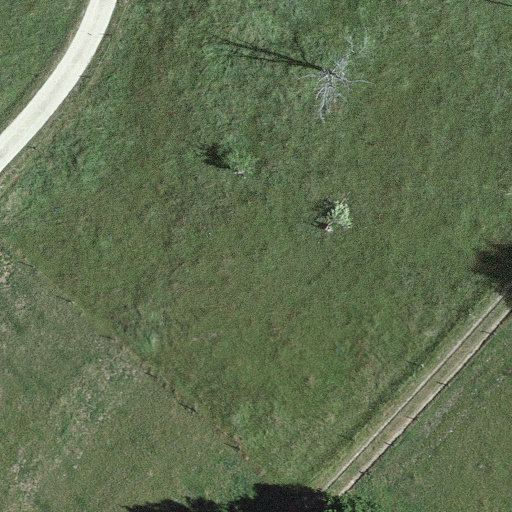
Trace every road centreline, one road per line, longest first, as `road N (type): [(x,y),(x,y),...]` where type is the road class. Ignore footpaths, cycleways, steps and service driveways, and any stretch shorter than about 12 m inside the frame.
road 1 (track): [(511,295),(302,511)]
road 2 (track): [(102,0),(69,75),(0,152)]
